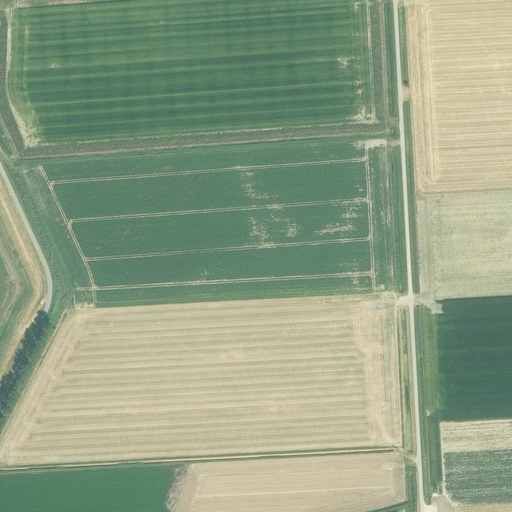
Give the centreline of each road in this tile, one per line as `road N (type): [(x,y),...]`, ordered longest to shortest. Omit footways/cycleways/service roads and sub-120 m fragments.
road 1 (unclassified): [(422,511),(395,0)]
road 2 (unclassified): [(0,395),(48,287),(0,164)]
